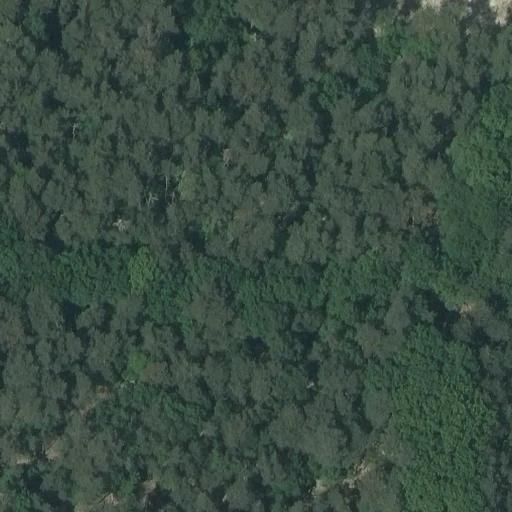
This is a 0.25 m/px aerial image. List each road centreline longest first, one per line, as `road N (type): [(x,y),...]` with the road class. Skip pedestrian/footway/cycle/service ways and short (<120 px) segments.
road 1 (track): [(431,279),(0,275)]
road 2 (track): [(432,511),(423,402),(431,279)]
road 3 (unknown): [(511,463),(469,407),(431,279)]
road 4 (track): [(431,279),(511,161)]
